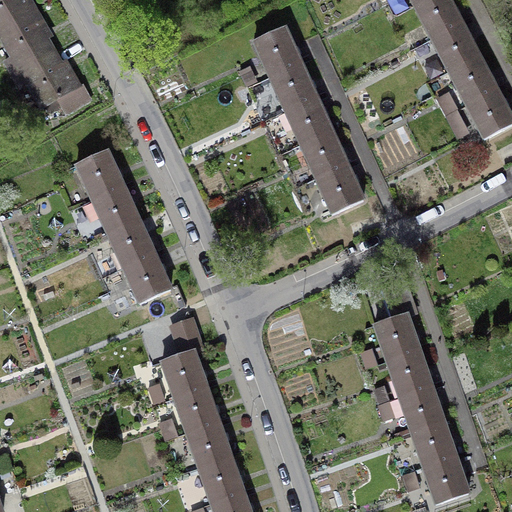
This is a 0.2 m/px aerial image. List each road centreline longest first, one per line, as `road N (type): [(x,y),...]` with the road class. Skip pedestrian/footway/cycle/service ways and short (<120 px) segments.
road 1 (residential): [(78,0),(137,98),(236,313)]
road 2 (residential): [(511,182),(236,313)]
road 3 (residential): [(236,313),(302,511)]
